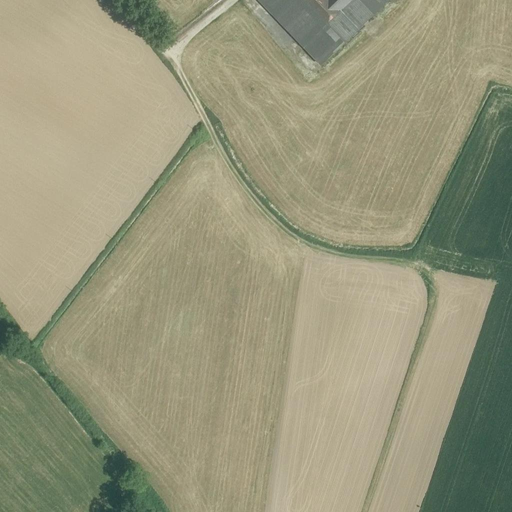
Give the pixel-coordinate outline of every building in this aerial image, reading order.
[(302,2),(300,0),(258,0),(322,66),(343,45),(325,26),(313,13),(302,2)] [(304,0),(302,2),(313,13),(326,0),(304,0)] [(326,0),(313,13),(325,26),(340,11),(352,0),(326,0)] [(352,0),(340,11),(358,30),(389,0),(352,0)] [(340,11),(325,26),(343,45),(358,30),(340,11)]
